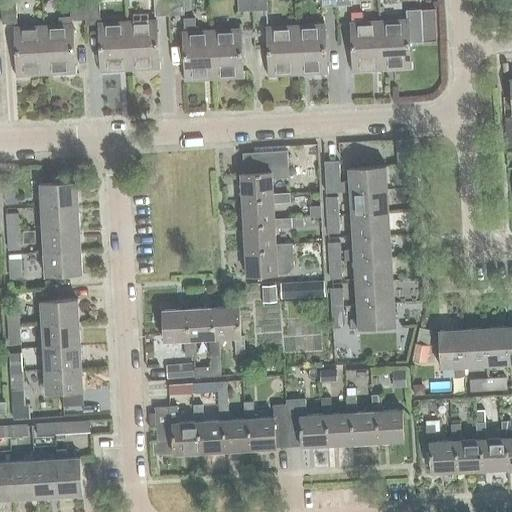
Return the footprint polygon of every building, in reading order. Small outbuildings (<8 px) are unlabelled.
[(17,23),(15,0),(0,0),(2,24),(17,23)] [(69,0),(71,21),(84,21),(83,0),(69,0)] [(83,0),(84,21),(100,20),(99,0),(83,0)] [(168,15),(166,0),(154,0),(155,16),(168,15)] [(166,0),(168,15),(184,15),(183,0),(166,0)] [(239,0),(240,12),(252,11),(250,0),(239,0)] [(266,0),(250,0),(252,11),(267,11),(266,0)] [(407,21),(379,23),(381,69),(410,68),(409,43),(422,43),(421,11),(406,12),(407,21)] [(422,43),(422,44),(436,43),(434,11),(421,11),(422,43)] [(381,69),(379,23),(363,24),(362,12),(350,12),(351,24),(353,71),(381,69)] [(213,78),(211,31),(196,32),(195,18),(183,18),(183,33),(186,80),(213,78)] [(156,21),(127,23),(129,69),(158,68),(156,21)] [(101,71),(129,69),(127,23),(100,24),(101,71)] [(43,26),(45,74),(74,72),(72,25),(43,26)] [(17,75),(45,74),(43,26),(15,28),(17,75)] [(295,27),(297,74),(325,72),(323,26),(295,27)] [(269,75),(297,74),(295,27),(268,29),(269,75)] [(211,31),(213,78),(242,77),(240,30),(211,31)] [(255,154),(256,173),(241,174),(242,199),(273,198),(273,194),(272,178),(288,177),(287,150),(254,153),(254,154),(255,154)] [(350,191),(387,189),(386,166),(358,167),(358,160),(350,160),(348,162),(348,168),(349,182),(339,182),(338,161),(324,162),(326,193),(350,191)] [(39,183),(41,208),(78,205),(77,181),(39,183)] [(6,185),(7,202),(16,201),(15,184),(6,185)] [(389,212),(387,189),(350,191),(351,214),(389,212)] [(274,223),(274,219),(275,219),(274,203),(290,202),(290,193),(273,194),(273,198),(242,199),(243,224),(274,223)] [(328,216),(338,215),(337,198),(327,198),(328,216)] [(41,208),(42,230),(80,228),(78,205),(41,208)] [(310,217),(320,217),(320,206),(309,206),(310,217)] [(351,214),(353,237),(390,235),(389,212),(351,214)] [(8,214),(9,232),(18,232),(17,213),(8,214)] [(338,233),(338,215),(328,216),(328,233),(338,233)] [(276,248),(275,244),(278,244),(277,228),(305,226),(304,217),(275,219),(274,219),(274,223),(243,224),(245,250),(276,248)] [(42,230),(44,253),(81,250),(80,228),(42,230)] [(9,232),(10,249),(19,249),(18,232),(9,232)] [(353,237),(353,246),(344,246),(344,256),(354,256),(354,260),(391,257),(390,235),(353,237)] [(278,244),(275,244),(276,248),(245,250),(246,276),(278,274),(278,273),(288,273),(293,267),(292,243),(278,244)] [(329,244),(330,261),(340,260),(339,244),(329,244)] [(82,274),(81,250),(44,253),(45,276),(82,274)] [(354,260),(355,282),(393,280),(391,257),(354,260)] [(10,259),(11,277),(21,277),(20,259),(10,259)] [(340,260),(330,261),(331,279),(341,279),(340,260)] [(355,282),(357,305),(394,303),(393,280),(355,282)] [(300,283),(300,297),(324,295),(324,281),(300,283)] [(277,303),(276,286),(262,286),(263,303),(277,303)] [(331,289),(332,307),(342,306),(341,289),(331,289)] [(40,302),(42,325),(79,323),(78,299),(40,302)] [(396,327),(394,303),(357,305),(357,318),(350,319),(350,329),(396,327)] [(245,353),(244,336),(241,336),(239,306),(213,308),(215,338),(218,338),(219,338),(235,337),(236,354),(245,353)] [(343,324),(342,306),(332,307),(333,325),(343,324)] [(9,327),(19,327),(18,307),(8,308),(9,327)] [(213,308),(188,309),(190,340),(193,339),(194,340),(210,339),(211,366),(220,365),(220,355),(219,338),(218,338),(215,338),(213,308)] [(184,340),(185,356),(195,356),(194,340),(190,340),(188,309),(162,310),(164,341),(184,340)] [(80,345),(79,323),(42,325),(43,348),(80,345)] [(19,327),(9,327),(10,343),(20,343),(19,327)] [(509,364),(508,327),(485,328),(486,365),(509,364)] [(486,365),(485,328),(462,329),(464,366),(486,365)] [(438,331),(441,368),(454,367),(455,377),(464,376),(464,366),(462,329),(438,331)] [(429,346),(416,343),(412,361),(426,364),(429,346)] [(43,348),(45,370),(82,368),(80,345),(43,348)] [(12,372),(22,371),(21,352),(11,353),(12,372)] [(194,376),(193,364),(169,365),(170,378),(194,376)] [(83,392),(82,368),(45,370),(46,393),(83,392)] [(337,381),(336,370),(320,371),(321,382),(337,381)] [(405,388),(405,370),(392,370),(392,388),(405,388)] [(22,371),(12,372),(13,388),(23,388),(22,371)] [(505,377),(487,378),(488,389),(505,388),(505,377)] [(470,390),(488,389),(487,378),(469,379),(470,390)] [(250,449),(248,418),(245,418),(229,419),(227,381),(218,382),(220,420),(223,420),(224,451),(250,449)] [(424,394),(423,384),(413,384),(414,395),(424,394)] [(382,411),(381,394),(372,395),(373,411),(376,411),(377,442),(403,441),(402,409),(382,411)] [(377,442),(376,411),(373,411),(372,411),(357,412),(356,396),(347,396),(347,412),(347,413),(350,412),(352,444),(377,442)] [(352,444),(350,412),(347,413),(347,412),(332,413),(331,397),(321,398),(322,414),(325,414),(327,445),(352,444)] [(286,400),(286,404),(287,432),(301,432),(301,446),(327,445),(325,414),(322,414),(306,415),(305,398),(286,400)] [(254,418),(253,402),(244,402),(245,418),(248,418),(250,449),(276,448),(275,433),(287,432),(286,404),(273,405),(273,417),(254,418)] [(204,421),(203,404),(194,405),(195,421),(197,421),(199,452),(224,451),(223,420),(220,420),(204,421)] [(174,454),(199,452),(197,421),(195,421),(179,422),(178,406),(155,407),(155,413),(149,414),(149,425),(156,425),(157,443),(173,442),(174,454)] [(507,469),(506,438),(502,439),(502,438),(486,439),(485,410),(476,411),(477,439),(477,440),(480,440),(482,470),(507,469)] [(511,427),(510,421),(501,421),(502,438),(502,439),(506,438),(507,469),(511,468),(511,427)] [(54,423),(54,434),(73,432),(72,422),(54,423)] [(37,435),(54,434),(54,423),(36,424),(37,435)] [(452,441),(455,441),(457,471),(482,470),(480,440),(477,440),(477,439),(476,439),(461,440),(460,424),(451,424),(452,441)] [(9,436),(27,435),(27,425),(8,426),(9,436)] [(435,425),(426,425),(427,443),(430,443),(431,473),(457,471),(455,441),(452,441),(451,441),(436,441),(435,425)] [(0,436),(9,436),(8,426),(0,426),(0,436)] [(80,458),(66,459),(66,450),(56,450),(57,459),(56,460),(58,496),(83,495),(80,458)] [(56,460),(33,461),(35,498),(58,496),(56,460)] [(33,461),(10,462),(13,499),(35,498),(33,461)] [(10,462),(0,462),(0,500),(13,499),(10,462)]
